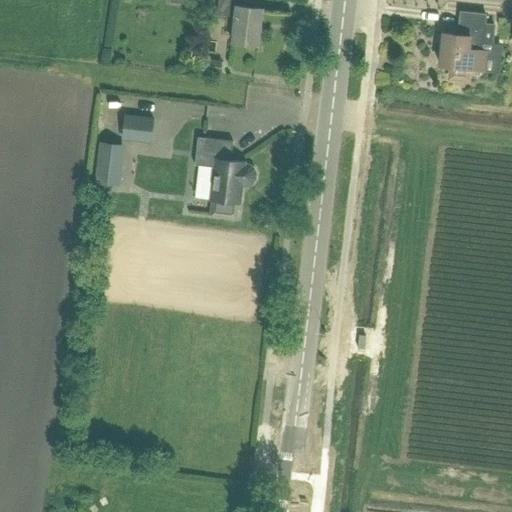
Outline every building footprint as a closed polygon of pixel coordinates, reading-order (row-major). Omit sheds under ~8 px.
[(258,46),(263,8),(240,6),(241,0),(218,0),(217,15),(234,17),(231,43),(258,46)] [(460,12),(457,35),(442,33),(438,66),(449,67),(448,77),(451,80),(464,82),(468,79),(469,69),(498,72),(501,45),(492,44),(494,26),(484,24),(485,15),(460,12)] [(125,115),(123,137),(151,141),(154,118),(125,115)] [(251,182),(253,178),(253,174),(252,170),(249,167),(244,165),(242,165),(243,162),(230,161),(232,142),(199,138),(195,165),(214,167),(210,200),(211,200),(210,215),(231,218),(236,214),(237,203),(238,203),(240,185),(242,185),(246,185),(251,182)] [(117,185),(122,145),(100,143),(95,183),(117,185)] [(364,349),(366,335),(359,335),(358,348),(364,349)]
